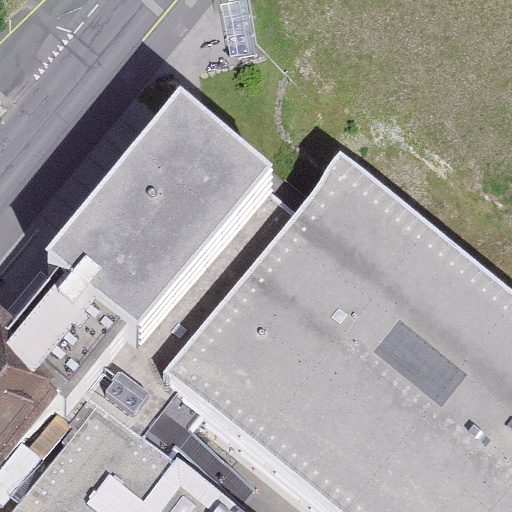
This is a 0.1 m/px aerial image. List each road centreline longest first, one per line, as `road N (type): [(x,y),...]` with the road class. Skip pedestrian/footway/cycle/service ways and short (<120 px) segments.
road 1 (secondary): [(0,175),(105,45)]
road 2 (residential): [(105,45),(69,30),(43,30),(0,65)]
